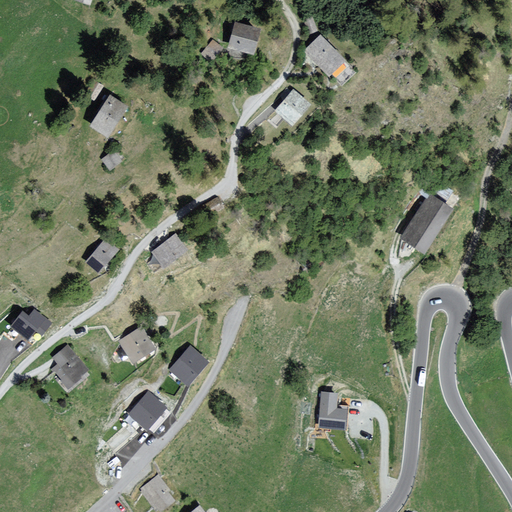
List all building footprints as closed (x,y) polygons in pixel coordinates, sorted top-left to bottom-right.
[(95,0),(73,0),(73,1),(92,8),(95,0)] [(268,28),(236,21),(229,50),(261,57),(268,28)] [(353,65),(323,35),(306,51),(336,81),(353,65)] [(224,47),(212,38),(200,55),(212,63),(224,47)] [(311,103),(293,88),(275,110),(293,125),(311,103)] [(131,107),(110,94),(90,128),(111,140),(131,107)] [(127,161),(117,148),(101,160),(111,174),(127,161)] [(453,209),(428,193),(400,238),(425,254),(453,209)] [(217,199),(206,205),(211,215),(223,208),(217,199)] [(188,251),(176,234),(152,250),(164,267),(188,251)] [(121,250),(105,238),(87,263),(103,274),(121,250)] [(24,310),(11,327),(29,340),(37,330),(41,334),(51,321),(34,308),(29,314),(24,310)] [(146,326),(122,342),(137,365),(161,349),(146,326)] [(69,343),(54,356),(59,362),(52,369),(71,390),(93,372),(69,343)] [(207,362),(190,347),(171,369),(188,384),(207,362)] [(338,393),(321,392),(318,427),(345,430),(347,409),(337,408),(338,393)] [(147,393),(129,415),(149,431),(167,409),(147,393)] [(169,489),(158,476),(143,488),(161,510),(173,499),(167,491),(169,489)]
